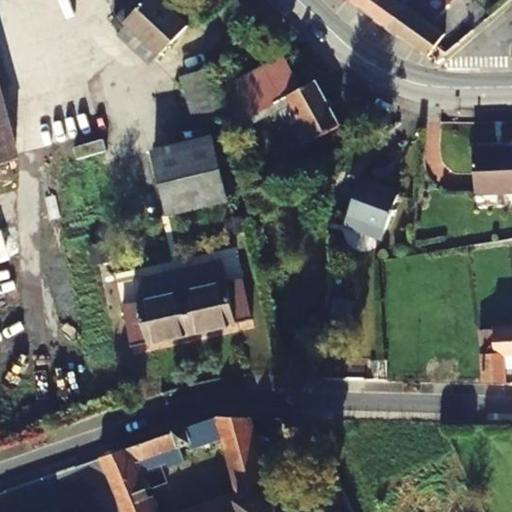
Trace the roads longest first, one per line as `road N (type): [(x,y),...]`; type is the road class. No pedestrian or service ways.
road 1 (residential): [(511,408),(214,397),(0,468)]
road 2 (secondary): [(286,0),(332,40),(402,81),(478,85)]
